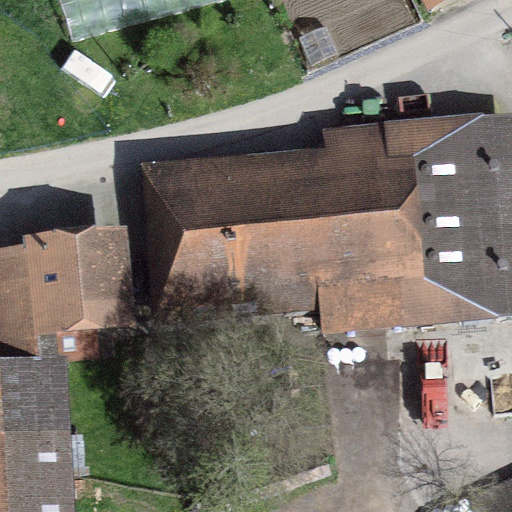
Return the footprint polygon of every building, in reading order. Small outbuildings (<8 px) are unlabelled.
[(61,0),(73,41),(217,0),(61,0)] [(414,0),(422,16),(456,0),(414,0)] [(366,168),(183,181),(196,356),(511,332),(511,130),(364,141),(366,168)] [(0,511),(72,511),(65,346),(140,336),(128,244),(0,260),(0,511)] [(472,511),(511,511),(511,483),(469,503),(472,511)]
